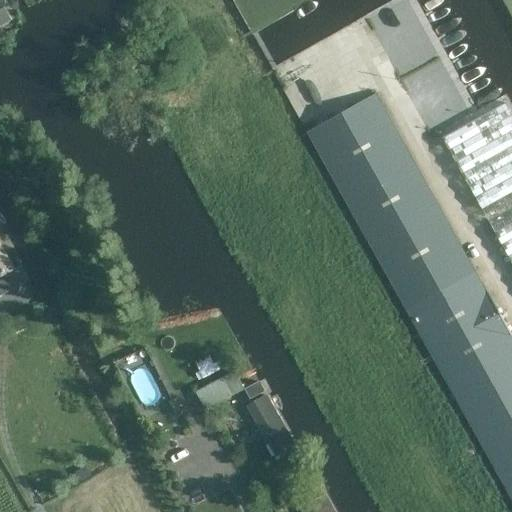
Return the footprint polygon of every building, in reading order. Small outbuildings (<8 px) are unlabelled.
[(511,0),(503,0),(511,16),(511,0)] [(0,28),(11,22),(0,3),(0,28)] [(511,500),(511,338),(466,256),(376,94),(306,133),(511,500)] [(442,140),(511,264),(511,114),(507,104),(442,140)] [(0,240),(0,278),(16,269),(0,240)] [(274,458),(295,446),(266,396),(246,407),(274,458)] [(303,511),(334,511),(326,495),(302,509),(303,511)]
